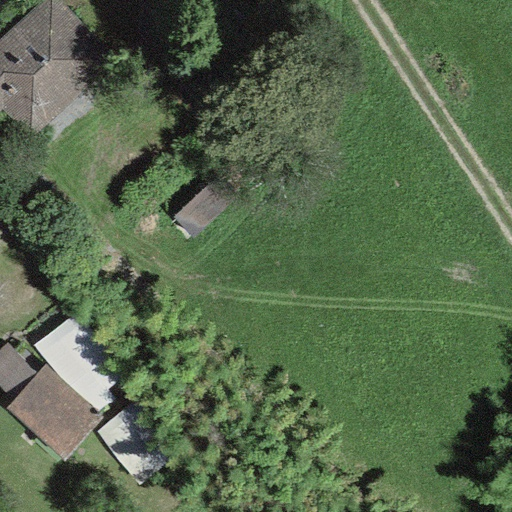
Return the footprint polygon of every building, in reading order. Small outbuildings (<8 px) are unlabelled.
[(87,31),(59,0),(42,0),(0,38),(0,110),(26,140),(100,74),(72,44),(87,31)] [(218,173),(171,216),(192,239),(239,197),(218,173)] [(0,347),(0,390),(10,403),(36,375),(4,344),(0,347)] [(101,418),(45,366),(36,375),(10,403),(3,410),(59,461),(101,418)] [(103,414),(143,467),(184,436),(145,383),(103,414)]
